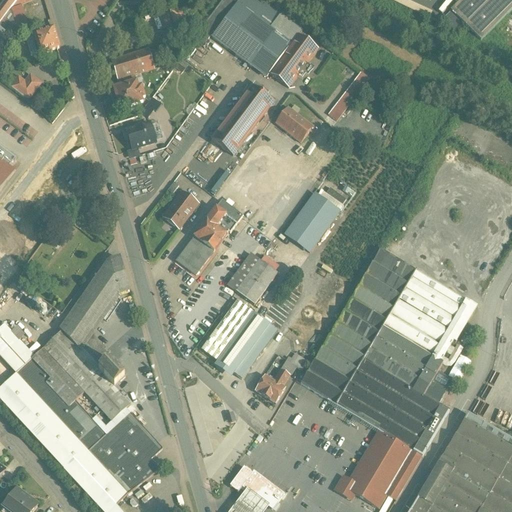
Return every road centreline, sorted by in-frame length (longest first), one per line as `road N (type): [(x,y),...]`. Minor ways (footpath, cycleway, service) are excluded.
road 1 (tertiary): [(57,0),(205,511)]
road 2 (residential): [(398,511),(481,372),(490,303),(511,263)]
